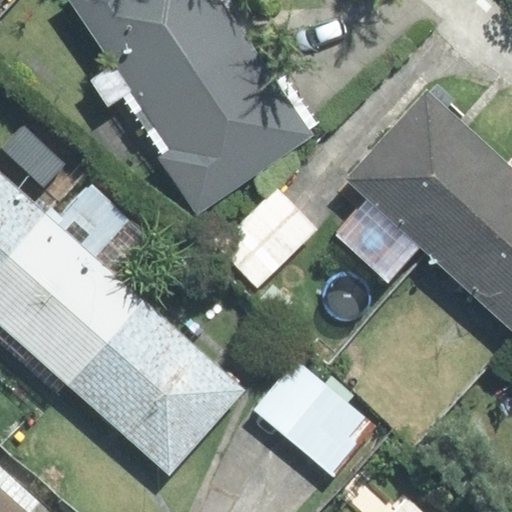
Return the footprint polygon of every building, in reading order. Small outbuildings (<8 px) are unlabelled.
[(320,137),(236,0),(62,0),(193,214),(320,137)] [(511,167),(426,91),(342,185),(511,336),(511,167)] [(0,166),(0,312),(178,474),(251,393),(0,166)] [(319,224),(279,184),(226,236),(265,276),(319,224)] [(382,423),(302,355),(260,404),(340,472),(382,423)] [(33,511),(0,483),(0,511),(33,511)] [(429,511),(408,492),(389,511),(429,511)]
